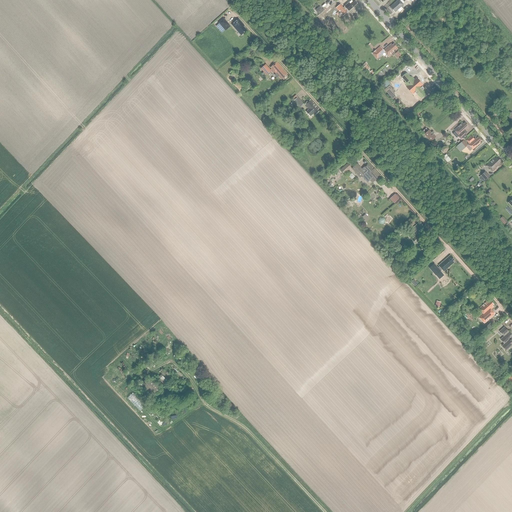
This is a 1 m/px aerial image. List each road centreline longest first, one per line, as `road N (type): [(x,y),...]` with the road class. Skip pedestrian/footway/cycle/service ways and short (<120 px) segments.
road 1 (residential): [(511,319),(253,34)]
road 2 (secondary): [(511,160),(368,0)]
